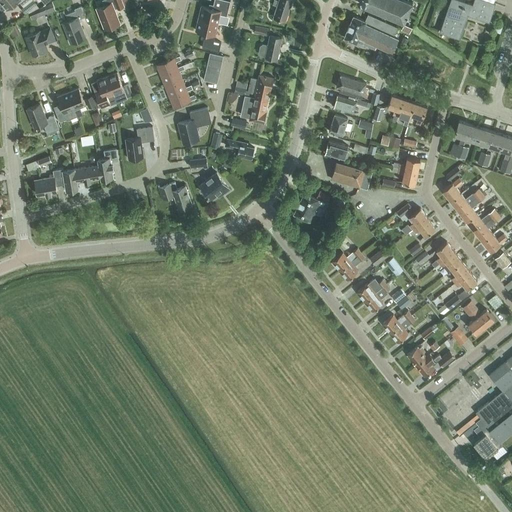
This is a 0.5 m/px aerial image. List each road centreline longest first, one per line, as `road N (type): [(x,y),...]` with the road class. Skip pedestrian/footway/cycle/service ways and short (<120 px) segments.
road 1 (residential): [(20,219),(139,182),(158,167),(163,131),(129,46)]
road 2 (unclassified): [(414,403),(257,210)]
road 3 (residential): [(511,305),(425,194),(446,96)]
road 4 (tertiary): [(27,258),(205,239),(257,210)]
road 5 (tertiary): [(257,210),(293,154),(317,46)]
road 6 (unclassified): [(20,219),(7,75)]
road 7 (unclassified): [(504,511),(414,403)]
road 8 (residential): [(446,96),(317,46)]
road 9 (residential): [(7,75),(72,68),(129,46)]
road 10 (residential): [(414,403),(511,325)]
